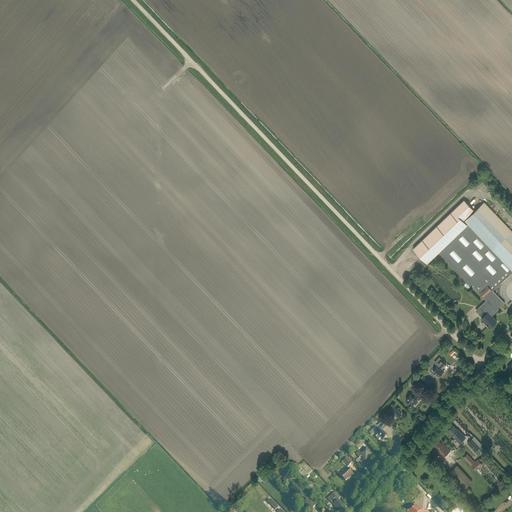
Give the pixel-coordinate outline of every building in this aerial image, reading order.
[(474,210),(464,200),(413,249),(427,263),(467,225),(463,220),(474,210)] [(458,234),(438,253),(471,288),(471,287),(478,294),(479,293),(486,300),(481,305),(488,313),(481,319),(484,322),(482,324),(485,327),(487,325),(489,327),(488,327),(490,329),(494,326),(493,326),(497,322),(491,316),(505,303),(500,298),(492,290),(511,271),(511,234),(511,233),(511,231),(484,202),(465,221),(468,224),(458,234)] [(442,369),(446,364),(442,360),(438,365),(437,365),(433,370),(437,373),(436,374),(436,375),(438,376),(439,376),(440,376),(444,371),(442,369)] [(430,384),(432,380),(424,375),(422,379),(430,384)] [(419,396),(422,393),(417,389),(415,392),(417,394),(414,397),(411,394),(406,400),(409,403),(413,407),(421,398),(419,396)] [(401,414),(394,407),(391,410),(398,417),(401,414)] [(382,432),(387,428),(383,424),(375,433),(383,441),(387,437),(382,432)] [(458,442),(464,436),(458,429),(457,430),(453,426),(448,430),(452,435),(458,442)] [(475,451),(480,447),(472,438),(467,443),(475,451)] [(443,457),(450,451),(443,443),(442,444),(438,440),(433,444),(437,448),(436,449),(443,457)] [(452,451),(459,460),(464,457),(456,448),(452,451)] [(359,452),(356,455),(359,459),(361,457),(365,461),(371,455),(365,449),(360,454),(359,452)] [(467,454),(465,457),(472,464),(474,461),(467,454)] [(348,467),(352,464),(347,459),(343,462),(348,467)] [(478,459),(472,465),(477,469),(482,464),(478,459)] [(457,466),(450,472),(465,488),(474,479),(464,468),(462,467),(460,469),(457,466)] [(353,476),(346,469),(342,473),(343,474),(340,476),(345,482),(348,479),(349,480),(353,476)] [(339,511),(340,511),(345,508),(338,501),(340,499),(335,493),(329,499),(330,500),(328,501),(339,511)] [(313,509),(316,506),(309,499),(306,502),(313,509)] [(278,508),(270,500),(268,503),(275,511),(278,508)]
